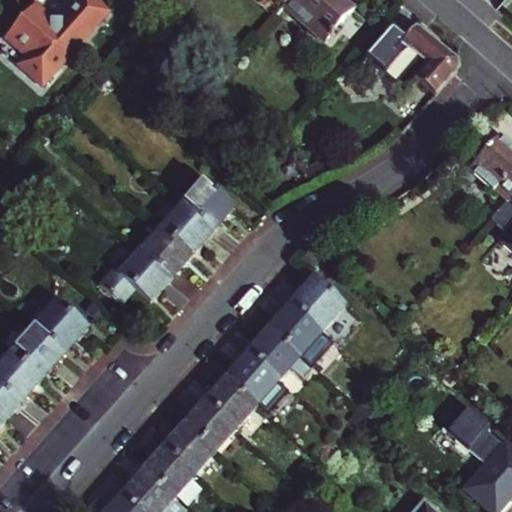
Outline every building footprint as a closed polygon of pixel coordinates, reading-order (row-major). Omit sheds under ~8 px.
[(74,0),(57,21),(37,4),(4,43),(20,56),(11,67),(43,93),(111,12),(96,0),(74,0)] [(358,11),(345,0),(293,0),(290,4),(287,7),(329,45),(358,11)] [(418,80),(439,98),(464,72),(463,65),(420,28),(407,43),(395,33),(382,48),(400,63),(413,49),(431,65),(418,80)] [(492,203),(504,213),(511,203),(511,150),(501,141),(485,160),(473,174),(498,196),(492,203)] [(485,160),(474,151),(457,171),(467,180),(473,174),(485,160)] [(209,186),(188,210),(216,234),(226,223),(229,223),(239,212),(209,186)] [(511,203),(504,213),(494,224),(509,238),(503,245),(511,253),(511,203)] [(188,210),(167,233),(198,259),(207,248),(206,245),(216,234),(188,210)] [(167,233),(147,256),(175,281),(183,271),(188,270),(198,259),(167,233)] [(141,296),(154,308),(164,297),(164,293),(175,281),(147,256),(134,271),(130,267),(122,276),(119,273),(105,289),(129,310),(141,296)] [(126,265),(119,273),(122,276),(130,267),(126,265)] [(308,297),(297,309),(324,333),(346,308),(316,281),(306,293),(308,297)] [(40,331),(67,355),(79,341),(83,342),(91,331),(62,306),(40,331)] [(301,359),(324,333),(297,309),(285,322),(280,323),(272,333),(301,359)] [(40,331),(17,357),(47,383),(57,372),(56,367),(67,355),(40,331)] [(262,348),(253,358),(281,382),(301,359),(272,333),(261,344),(262,348)] [(17,357),(0,376),(0,388),(21,407),(33,393),(37,393),(47,383),(17,357)] [(238,370),(230,380),(260,406),(281,382),(253,358),(243,370),(238,370)] [(221,395),(211,406),(239,430),(260,406),(230,380),(220,391),(221,395)] [(0,388),(0,432),(2,434),(12,422),(11,419),(21,407),(0,388)] [(239,430),(211,406),(201,418),(197,418),(188,428),(218,454),(239,430)] [(197,477),(218,454),(188,428),(178,439),(179,443),(170,453),(197,477)] [(511,451),(510,450),(471,495),(491,511),(505,511),(511,504),(511,451)] [(197,477),(170,453),(159,466),(155,465),(146,475),(176,501),(197,477)] [(137,490),(127,502),(137,511),(187,511),(188,511),(176,501),(146,475),(136,486),(137,490)] [(137,511),(127,502),(118,511),(137,511)]
